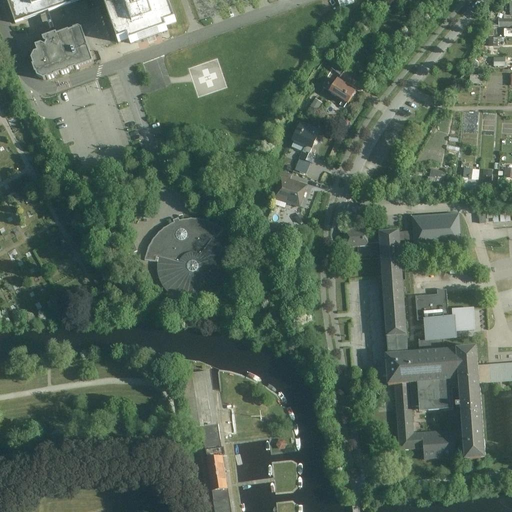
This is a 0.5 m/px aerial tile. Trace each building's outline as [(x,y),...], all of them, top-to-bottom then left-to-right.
[(5,0),(15,27),(81,4),(79,0),(104,0),(122,47),(132,44),(135,51),(172,39),(171,33),(181,30),(170,0),(5,0)] [(353,0),(337,0),(340,9),(355,3),(353,0)] [(496,27),(511,27),(511,16),(496,16),(496,27)] [(63,38),(62,37),(49,41),(50,45),(53,46),(51,50),(46,47),(41,50),(43,55),(40,56),(36,63),(43,80),(51,83),(98,67),(85,30),(63,38)] [(489,38),(489,47),(499,46),(498,38),(489,38)] [(470,75),(470,84),(482,84),(483,76),(470,75)] [(356,89),(336,76),(327,90),(347,103),(356,89)] [(319,130),(299,121),(291,140),(311,149),(319,130)] [(430,169),(428,183),(442,186),(444,171),(430,169)] [(463,169),(462,189),(479,189),(479,169),(463,169)] [(482,182),(491,182),(492,170),(483,170),(482,182)] [(308,186),(280,176),(272,199),(300,208),(308,186)] [(511,206),(480,209),(481,226),(511,223),(511,206)] [(511,364),(484,366),(483,346),(445,349),(444,338),(418,340),(419,351),(412,351),(405,243),(415,243),(416,251),(464,248),(462,216),(413,219),(414,235),(409,235),(405,235),(404,232),(380,234),(380,243),(381,258),(382,277),(388,354),(386,354),(387,371),(388,387),(394,386),(399,452),(423,450),(424,461),(456,459),(455,448),(469,447),(470,461),(492,460),(487,385),(511,383),(511,364)] [(174,222),(171,224),(166,227),(161,230),(157,235),(154,238),(150,244),(147,251),(146,257),(145,260),(159,262),(159,264),(159,271),(160,279),(163,285),(168,291),(173,296),(180,299),(187,302),(194,302),(203,301),(210,299),(215,295),(221,290),(225,284),(228,277),(229,270),(229,262),(228,255),(224,248),(220,242),(215,239),(216,237),(217,238),(225,229),(220,225),(214,222),(208,220),(202,219),(195,218),(189,218),(184,219),(180,220),(179,217),(177,218),(174,219),(174,222)] [(344,231),(345,248),(358,248),(359,259),(381,258),(380,243),(372,244),(371,229),(344,231)] [(218,425),(209,371),(178,376),(188,429),(201,427),(206,459),(222,457),(218,425)] [(227,489),(222,457),(206,459),(211,491),(227,489)] [(230,511),(227,489),(211,491),(213,511),(230,511)]
